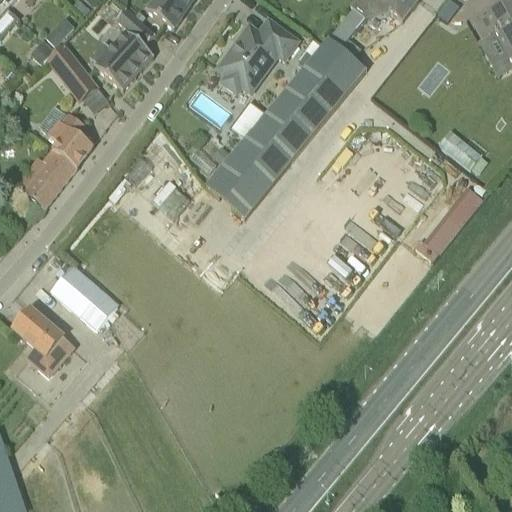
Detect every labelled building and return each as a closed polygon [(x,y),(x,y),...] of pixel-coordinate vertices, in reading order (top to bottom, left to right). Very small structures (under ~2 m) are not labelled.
[(21,0),(0,0),(0,7),(8,15),(21,0)] [(156,0),(146,16),(174,35),(198,0),(156,0)] [(368,0),(377,6),(391,17),(402,27),(418,7),(413,2),(414,0),(368,0)] [(511,3),(486,18),(474,24),(484,43),(496,37),(511,65),(511,3)] [(0,23),(8,15),(0,7),(0,23)] [(253,135),(207,192),(245,224),(366,76),(353,65),(340,55),(349,44),(366,24),(353,13),(323,50),(322,51),(253,135)] [(155,42),(126,15),(117,25),(128,35),(126,37),(111,53),(96,70),(95,71),(122,97),(154,62),(143,52),(145,51),(146,52),(155,42)] [(74,33),(64,24),(57,32),(67,41),(74,33)] [(222,88),(237,98),(242,92),(250,98),(278,61),(284,65),(298,47),(269,26),(259,39),(250,32),(218,75),(227,81),(222,88)] [(40,70),(53,57),(42,46),(29,59),(40,70)] [(63,50),(47,66),(79,106),(81,105),(95,93),(96,92),(63,50)] [(305,70),(313,61),(306,55),(298,66),(305,70)] [(16,80),(8,73),(3,79),(11,86),(16,80)] [(93,119),(109,106),(97,92),(82,105),(93,119)] [(9,94),(0,103),(0,117),(16,101),(9,94)] [(50,140),(49,141),(58,148),(53,155),(77,174),(94,152),(92,151),(81,142),(87,134),(68,120),(67,122),(62,128),(61,126),(50,140)] [(470,176),(471,175),(481,163),(482,162),(450,136),(439,150),(470,176)] [(221,151),(212,162),(222,169),(231,159),(221,151)] [(53,155),(43,168),(37,164),(18,189),(26,195),(23,199),(45,215),(77,174),(53,155)] [(166,210),(180,218),(188,203),(174,195),(166,210)] [(449,224),(458,231),(480,204),(470,196),(449,224)] [(433,269),(439,261),(423,249),(419,246),(413,253),(433,269)] [(81,323),(96,337),(117,312),(72,273),(51,297),(81,323)] [(30,315),(13,335),(36,354),(26,365),(49,384),(74,354),(63,344),(30,315)] [(119,320),(114,316),(107,324),(112,328),(119,320)] [(0,511),(22,511),(0,443),(0,511)]
